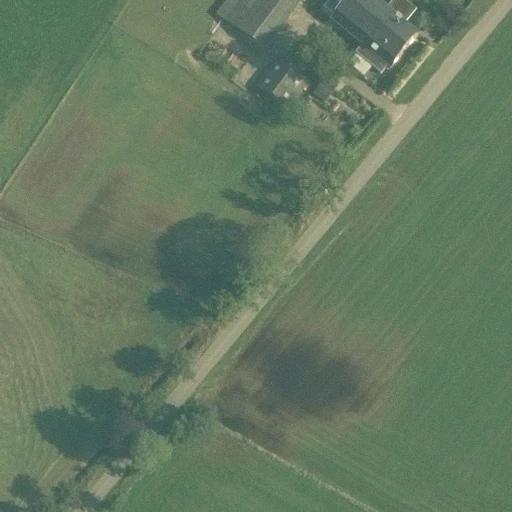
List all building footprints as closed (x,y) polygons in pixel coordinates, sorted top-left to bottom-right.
[(264,55),(287,22),(256,0),(228,0),(225,4),(235,11),(225,24),(264,55)] [(256,0),(287,22),(300,6),(291,0),(256,0)] [(330,0),(322,10),(335,20),(331,24),(358,47),(368,55),(362,62),(380,77),(385,70),(389,72),(418,38),(389,14),(371,0),(351,0),(351,1),(348,0),(330,0)] [(307,84),(276,61),(255,89),(288,113),(307,84)] [(326,80),(313,97),(325,106),(337,88),(326,80)]
